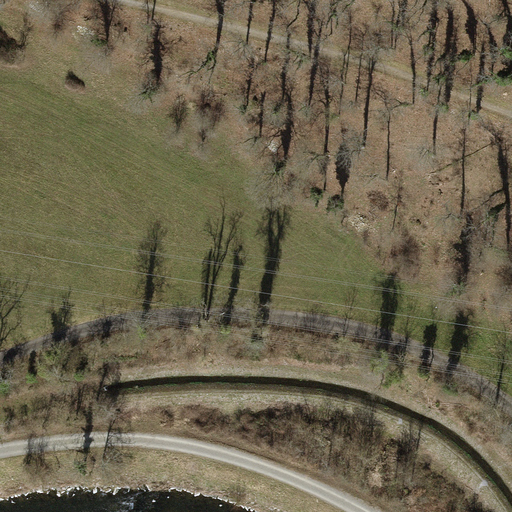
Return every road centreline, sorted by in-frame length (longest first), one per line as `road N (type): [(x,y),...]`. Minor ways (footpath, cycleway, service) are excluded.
road 1 (unclassified): [(0,360),(99,323),(213,315),(324,323),(424,354),(511,410)]
road 2 (track): [(360,511),(260,463),(192,445),(112,438),(0,450)]
